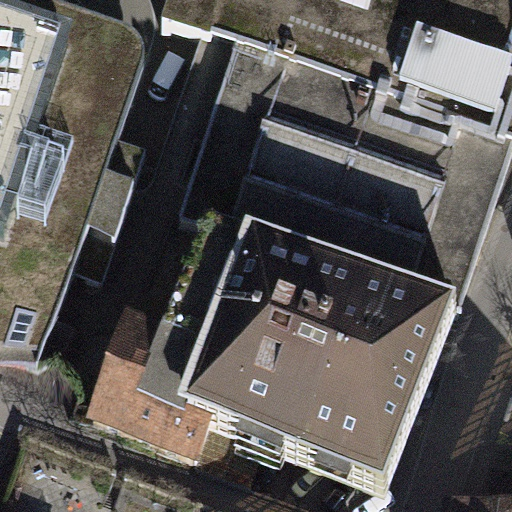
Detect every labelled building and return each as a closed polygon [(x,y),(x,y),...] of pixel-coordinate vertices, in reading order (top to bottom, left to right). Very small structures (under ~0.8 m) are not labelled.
[(511,0),(176,0),(164,37),(238,63),(183,230),(207,238),(244,252),(458,323),(511,168),(511,0)] [(0,373),(36,385),(146,92),(149,73),(141,56),(128,46),(0,1),(0,373)] [(244,252),(207,238),(163,353),(129,340),(96,429),(197,467),(209,437),(264,458),(385,505),(458,323),(244,252)] [(264,458),(209,437),(197,467),(195,473),(251,494),(264,458)] [(511,511),(511,480),(494,475),(488,511),(511,511)]
